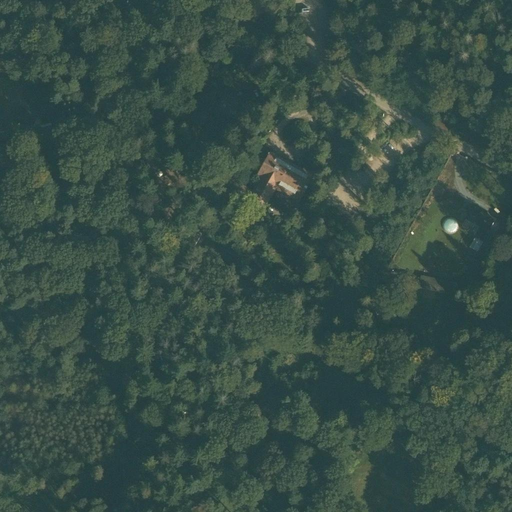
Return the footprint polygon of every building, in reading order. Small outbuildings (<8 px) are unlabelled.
[(503,94),(494,96),(492,100),(493,106),(495,106),(495,108),(501,107),(500,105),(511,102),(511,99),(511,97),(511,92),(511,93),(510,91),(503,93),(503,94)] [(232,106),(225,102),(219,113),(232,120),(239,105),(234,103),(232,106)] [(54,130),(44,131),(46,143),(56,141),(54,130)] [(44,131),(32,133),(33,138),(32,138),(33,140),(34,145),(46,143),(44,131)] [(301,173),(269,155),(255,180),(259,182),(252,193),(247,203),(245,205),(261,214),(276,187),(298,200),(303,191),(305,192),(314,175),(303,169),(301,173)] [(252,193),(220,175),(214,185),(247,203),(252,193)] [(495,221),(473,209),(467,220),(481,228),(476,238),(483,242),(489,232),(495,221)] [(444,227),(455,231),(458,223),(447,219),(444,227)] [(201,235),(191,229),(183,243),(193,249),(201,235)] [(458,287),(422,280),(420,289),(456,296),(458,287)] [(406,495),(393,488),(380,490),(376,497),(379,504),(377,507),(379,511),(413,511),(418,505),(419,502),(408,496),(409,494),(407,493),(406,495)]
